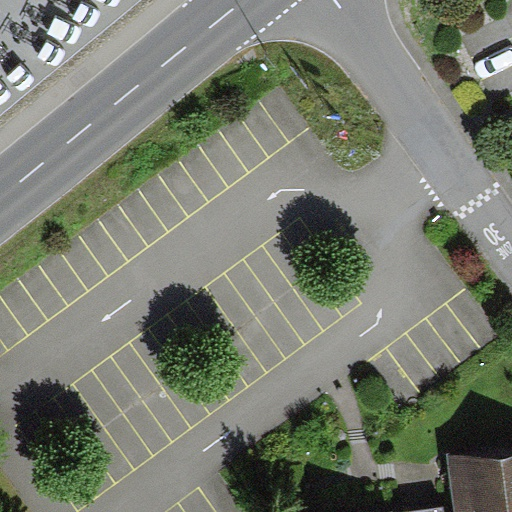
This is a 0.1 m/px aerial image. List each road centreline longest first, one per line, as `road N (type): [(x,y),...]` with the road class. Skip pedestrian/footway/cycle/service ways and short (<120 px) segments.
road 1 (secondary): [(0,197),(241,0)]
road 2 (residential): [(335,0),(511,241)]
